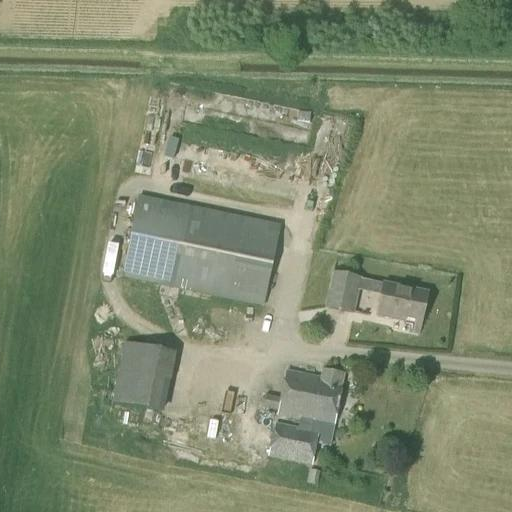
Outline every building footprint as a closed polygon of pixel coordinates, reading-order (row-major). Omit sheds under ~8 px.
[(333,103),(328,127),(341,130),(346,105),(333,103)] [(263,308),(280,226),(138,197),(121,279),(263,308)] [(358,292),(361,280),(361,279),(332,273),(324,309),(353,315),(358,292)] [(361,280),(358,292),(381,297),(377,318),(389,320),(390,315),(421,322),(427,294),(384,285),(361,280)] [(111,401),(135,405),(133,416),(154,420),(167,350),(121,342),(111,401)] [(215,360),(192,449),(221,457),(244,367),(215,360)] [(333,428),(343,375),(322,371),(320,380),(287,373),(281,400),(265,397),(263,408),(278,411),(277,416),(300,421),(299,430),(275,425),(269,457),(311,466),(318,434),(311,432),(313,424),(333,428)]
